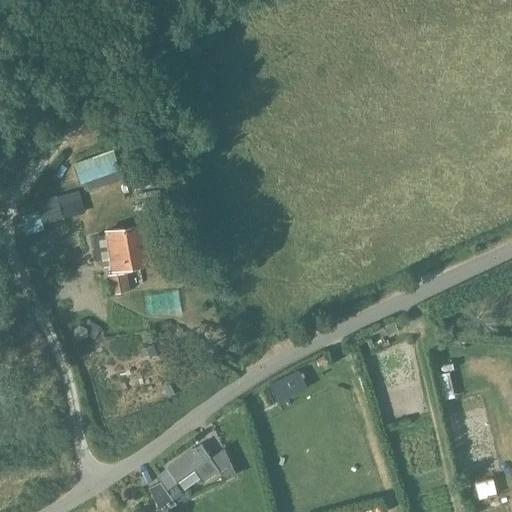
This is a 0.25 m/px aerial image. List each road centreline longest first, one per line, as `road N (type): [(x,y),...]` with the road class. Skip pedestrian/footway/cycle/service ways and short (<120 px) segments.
road 1 (unclassified): [(50,511),(328,334),(511,246)]
road 2 (track): [(137,5),(78,119),(18,200),(14,236),(95,483)]
